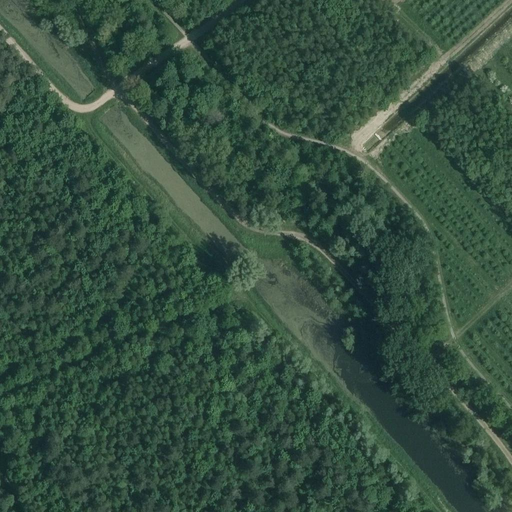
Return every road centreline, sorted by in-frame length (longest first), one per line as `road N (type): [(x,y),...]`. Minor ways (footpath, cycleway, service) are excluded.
road 1 (track): [(72,0),(115,91),(198,179),(247,224),(301,238),(326,254),(511,461)]
road 2 (track): [(79,109),(240,294),(0,397)]
road 3 (track): [(0,29),(70,107),(88,109),(245,0)]
road 4 (track): [(240,294),(440,511)]
